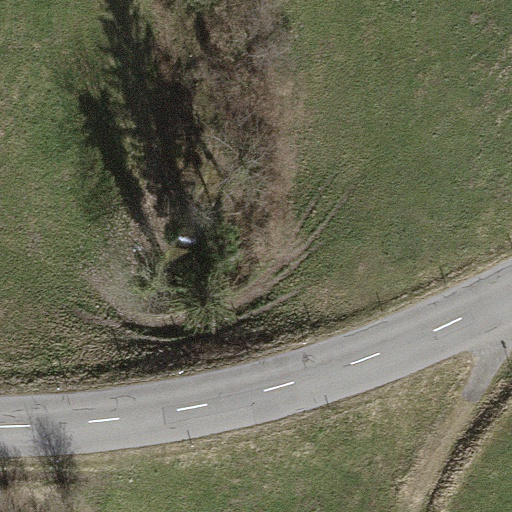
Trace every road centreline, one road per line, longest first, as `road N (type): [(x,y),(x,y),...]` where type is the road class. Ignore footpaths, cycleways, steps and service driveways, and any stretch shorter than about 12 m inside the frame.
road 1 (tertiary): [(511,293),(293,383),(109,420),(0,426)]
road 2 (track): [(511,323),(412,511)]
road 3 (unknown): [(511,174),(402,0)]
